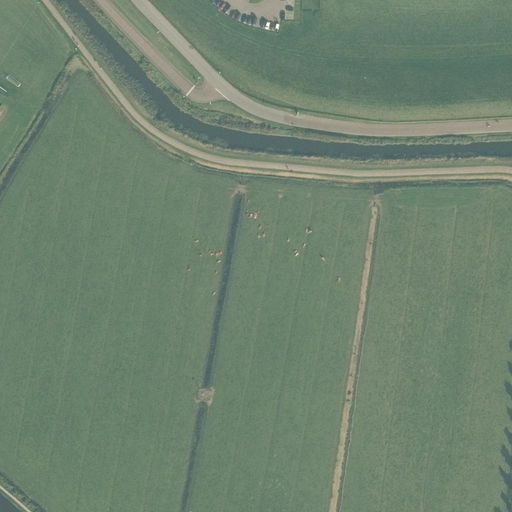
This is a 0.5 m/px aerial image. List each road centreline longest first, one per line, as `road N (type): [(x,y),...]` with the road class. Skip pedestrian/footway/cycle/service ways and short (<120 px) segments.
road 1 (tertiary): [(511,126),(407,131),(292,120),(253,108),(220,84)]
road 2 (tertiary): [(220,84),(207,95),(190,92),(99,0)]
